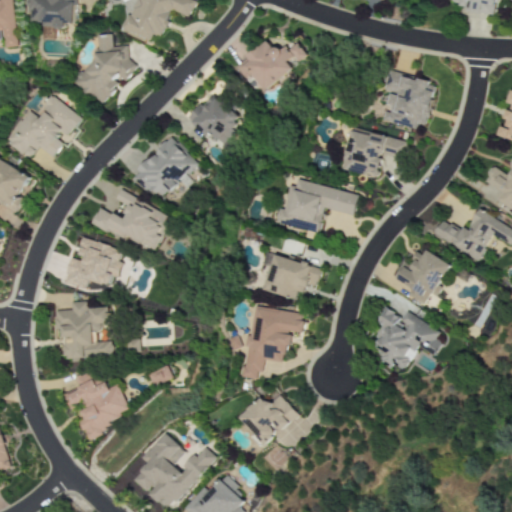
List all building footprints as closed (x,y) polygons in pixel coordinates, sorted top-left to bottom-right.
[(17,46),(11,0),(0,0),(0,30),(1,30),(3,48),(17,46)] [(28,0),(27,22),(40,23),(40,27),(64,29),(64,24),(74,24),(75,0),(28,0)] [(134,0),(123,30),(150,40),(152,34),(160,38),(170,10),(188,17),(194,0),(134,0)] [(495,0),(451,0),(450,6),(493,13),(495,0)] [(126,46),(111,47),(110,34),(95,35),(97,48),(94,50),(95,59),(71,81),(82,93),(88,92),(99,104),(116,88),(115,79),(125,78),(136,68),(127,58),(126,46)] [(264,90),(307,55),(298,43),(288,51),(282,44),(273,51),(265,41),(234,66),(244,79),(250,73),(264,90)] [(381,120),(421,132),(435,84),(388,71),(382,90),(390,93),(385,112),(383,111),(381,120)] [(511,140),(511,90),(510,90),(506,102),(509,103),(498,136),(511,140)] [(220,143),(241,120),(211,93),(187,120),(207,137),(210,134),(220,143)] [(27,110),(4,142),(28,160),(38,147),(51,157),(60,145),(54,140),(62,131),(67,135),(80,118),(52,96),(36,117),(27,110)] [(406,142),(351,127),(340,169),(374,177),(380,154),(401,159),(406,142)] [(196,164),(170,137),(129,176),(147,194),(153,189),(161,198),(196,164)] [(0,205),(12,212),(31,177),(0,160),(0,205)] [(511,160),(504,174),(492,167),(483,181),(503,194),(497,203),(511,212),(511,160)] [(358,194),(296,181),(294,187),(288,185),(283,210),(277,208),(274,223),(317,233),(322,209),(353,215),(358,194)] [(172,219),(120,190),(115,199),(129,207),(122,219),(99,207),(90,222),(123,240),(126,234),(154,250),(172,219)] [(477,260),(491,236),(511,246),(511,244),(511,229),(476,209),(464,232),(443,220),(434,236),(477,260)] [(121,250),(82,238),(76,258),(71,256),(63,283),(84,289),(87,281),(107,287),(111,277),(118,279),(122,263),(117,261),(121,250)] [(411,288),(407,295),(422,305),(429,293),(433,296),(451,265),(426,250),(422,256),(415,252),(408,264),(403,261),(394,277),(411,288)] [(263,290),(294,299),(296,292),(311,296),(320,268),(273,255),(263,290)] [(107,307),(87,308),(86,301),(70,302),(71,310),(54,311),(55,329),(62,329),(63,360),(112,358),(111,341),(93,342),(93,332),(100,331),(100,324),(108,323),(107,307)] [(241,377),(258,380),(261,359),(284,362),(289,332),(300,333),(303,314),(252,306),(241,377)] [(405,312),(402,317),(385,308),(377,323),(382,325),(376,337),(380,339),(372,355),(391,365),(392,364),(404,370),(417,347),(433,356),(440,343),(434,339),(439,331),(405,312)] [(138,339),(127,339),(126,352),(137,353),(138,339)] [(153,386),(172,379),(167,366),(148,373),(153,386)] [(128,410),(122,394),(115,385),(109,388),(104,381),(99,383),(97,376),(92,370),(73,377),(77,389),(68,396),(72,406),(80,403),(85,417),(79,421),(83,431),(90,440),(127,410),(128,410)] [(238,417),(265,447),(280,433),(288,442),(284,446),(285,447),(291,442),(282,431),(298,416),(279,395),(269,404),(261,397),(238,417)] [(216,458),(204,447),(181,472),(173,465),(186,452),(166,434),(142,459),(149,465),(134,481),(148,494),(168,511),(216,458)] [(0,470),(11,467),(0,436),(0,470)] [(183,508),(187,511),(244,511),(239,507),(244,502),(234,491),(238,487),(226,475),(208,492),(203,488),(183,508)]
